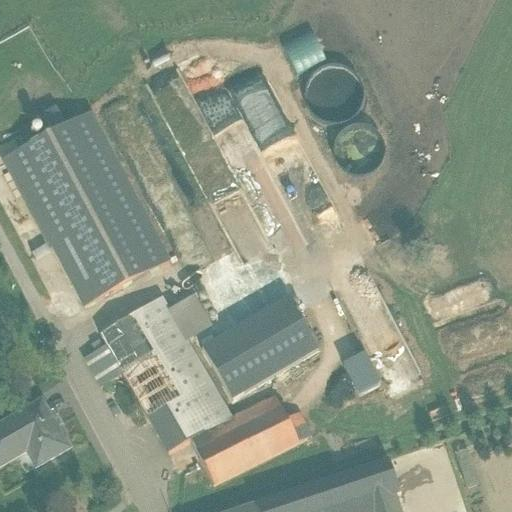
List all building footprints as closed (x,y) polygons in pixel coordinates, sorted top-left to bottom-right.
[(164,107),(190,94),(181,77),(155,90),(164,107)] [(15,162),(85,317),(178,275),(108,120),(15,162)] [(223,140),(196,142),(199,173),(226,171),(223,140)] [(422,379),(376,271),(340,287),(386,395),(422,379)] [(172,309),(111,338),(170,462),(200,448),(221,493),(310,452),(286,401),(241,422),(234,409),(324,367),(310,337),(316,335),(304,308),(241,338),(236,328),(221,335),(206,304),(176,318),(172,309)] [(423,359),(434,355),(425,332),(414,336),(423,359)] [(94,364),(105,392),(123,385),(112,357),(94,364)] [(76,451),(46,400),(0,426),(0,471),(28,456),(37,473),(76,451)]
